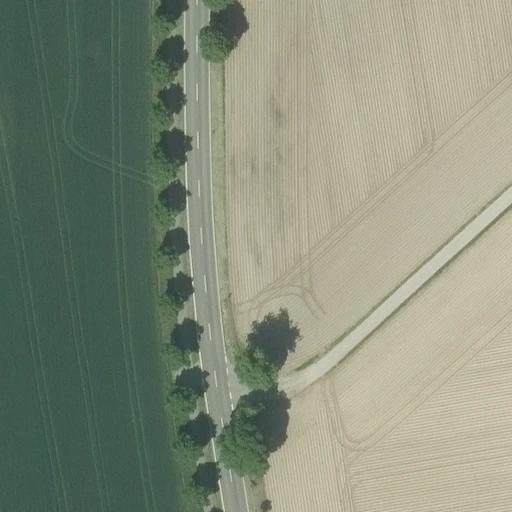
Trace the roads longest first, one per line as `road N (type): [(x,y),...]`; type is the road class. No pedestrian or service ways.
road 1 (tertiary): [(217,401),(197,204),(195,0)]
road 2 (unclassified): [(511,194),(300,386),(217,401)]
